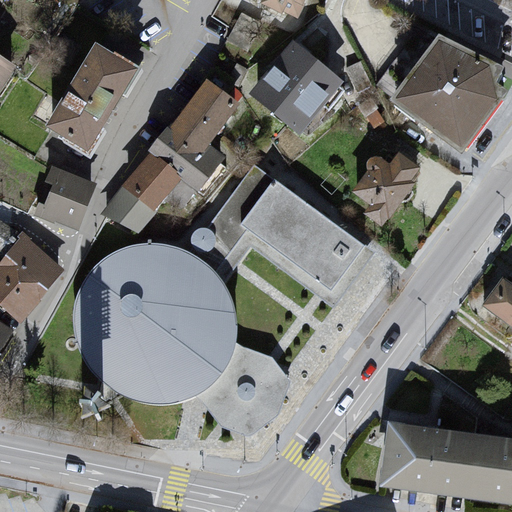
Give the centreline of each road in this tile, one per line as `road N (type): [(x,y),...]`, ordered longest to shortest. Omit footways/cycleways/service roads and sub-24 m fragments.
road 1 (residential): [(214,0),(0,387)]
road 2 (secondary): [(511,178),(267,505)]
road 3 (residential): [(0,451),(267,505)]
